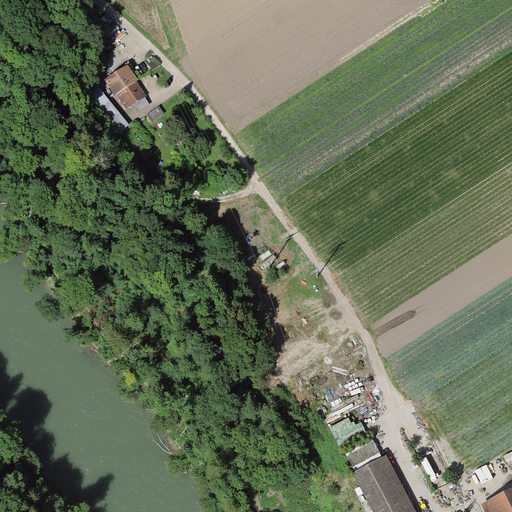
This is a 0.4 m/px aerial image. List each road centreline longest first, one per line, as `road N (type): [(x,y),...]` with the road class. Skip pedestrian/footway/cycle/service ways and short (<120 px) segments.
road 1 (track): [(100,0),(185,84),(309,253)]
road 2 (track): [(433,511),(395,440),(359,324),(309,253)]
